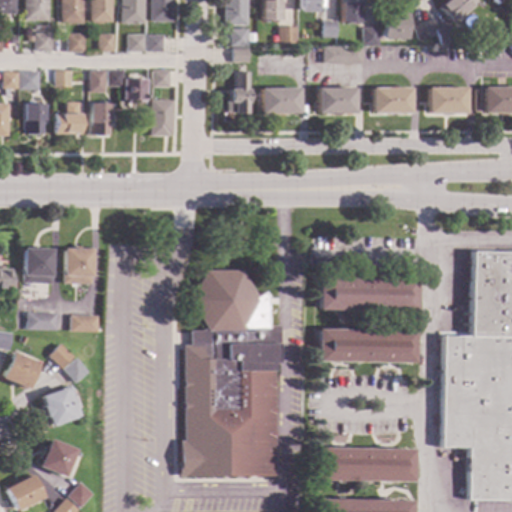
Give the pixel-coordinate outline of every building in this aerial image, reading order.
[(11,0),(12,15),(0,15),(0,0),(11,0)] [(44,0),(44,21),(22,21),(21,0),(44,0)] [(79,0),(79,24),(57,24),(57,0),(79,0)] [(108,0),(108,24),(87,24),(87,0),(108,0)] [(139,0),(139,25),(118,25),(117,0),(139,0)] [(168,0),(168,23),(147,23),(147,0),(168,0)] [(242,0),(243,27),(221,27),(221,0),(242,0)] [(281,0),(281,4),(276,4),(276,21),(256,21),(256,0),(281,0)] [(321,0),(321,8),(314,8),(314,14),(297,13),(297,0),(321,0)] [(360,0),(360,6),(356,6),(356,24),(337,24),(336,0),(360,0)] [(472,0),(474,2),(450,25),(435,9),(444,0),(472,0)] [(402,41),(379,41),(379,12),(402,12),(402,41)] [(432,38),(415,43),(410,27),(426,21),(432,38)] [(332,39),(319,39),(319,22),(331,22),(332,39)] [(30,32),(46,33),(46,26),(31,25),(30,32)] [(451,41),(437,46),(432,30),(446,26),(451,41)] [(292,46),(275,46),(275,28),(292,28),(292,46)] [(374,47),(359,47),(358,29),(374,29),(374,47)] [(243,48),(226,48),(226,31),(243,31),(243,48)] [(48,52),(32,52),(32,35),(48,35),(48,52)] [(80,53),(64,53),(64,36),(80,35),(80,53)] [(110,52),(95,53),(95,36),(110,36),(110,52)] [(141,53),(124,53),(124,36),(141,36),(141,53)] [(159,53),(143,53),(142,37),(159,37),(159,53)] [(358,65),(319,65),(319,48),(358,48),(358,65)] [(244,64),(228,64),(228,49),(244,49),(244,64)] [(35,91),(16,91),(16,73),(35,72),(35,91)] [(67,88),(52,88),(51,72),(67,72),(67,88)] [(101,94),(86,94),(86,72),(101,72),(101,94)] [(119,88),(104,88),(104,72),(119,72),(119,88)] [(165,88),(150,88),(149,72),(165,72),(165,88)] [(13,90),(0,90),(0,73),(13,73),(13,90)] [(244,91),(246,91),(246,104),(245,104),(245,115),(232,115),(232,114),(225,114),(225,103),(228,103),(228,92),(231,91),(231,74),(244,74),(244,91)] [(141,104),(126,105),(126,102),(121,102),(121,81),(141,81),(141,104)] [(295,115),(257,115),(257,89),(295,89),(295,115)] [(351,114),(313,115),(313,90),(351,89),(351,114)] [(407,114),(368,115),(368,89),(407,89),(407,114)] [(462,114),(424,114),(424,89),(462,89),(462,114)] [(511,114),(480,114),(480,89),(511,89),(511,114)] [(170,136),(166,136),(166,137),(149,138),(148,102),(170,102),(170,136)] [(76,114),(78,114),(79,136),(52,136),(52,114),(63,114),(63,104),(76,104),(76,114)] [(106,136),(87,136),(87,104),(106,104),(106,136)] [(40,135),(20,135),(20,106),(39,106),(40,135)] [(48,249),(46,284),(19,283),(20,247),(48,249)] [(88,284),(60,284),(60,249),(89,249),(88,284)] [(511,499),(464,499),(465,448),(438,447),(440,336),(468,336),(469,251),(511,251),(511,499)] [(8,269),(0,268),(0,288),(7,289),(8,269)] [(256,300),(241,325),(272,325),(273,362),(269,362),(272,473),(176,475),(176,441),(182,440),(179,345),(186,344),(186,329),(202,328),(186,300),(203,270),(239,270),(256,300)] [(411,311),(385,310),(340,309),(315,309),(315,277),(341,278),(385,278),(412,279),(411,311)] [(54,312),(53,331),(23,329),(24,311),(54,312)] [(94,316),(94,331),(67,331),(67,315),(94,316)] [(410,363),(383,362),(339,361),(313,360),(313,327),(340,328),(342,328),(385,329),(411,330),(410,363)] [(0,332),(8,334),(5,351),(0,349),(0,332)] [(24,338),(22,343),(16,340),(18,335),(24,338)] [(68,356),(57,368),(45,356),(56,344),(68,356)] [(33,362),(23,388),(0,378),(0,372),(8,352),(33,362)] [(84,372),(71,383),(59,369),(72,358),(84,372)] [(76,416),(47,425),(44,417),(42,417),(39,406),(40,406),(37,396),(67,386),(76,416)] [(72,450),(61,477),(35,466),(46,439),(72,450)] [(408,481),(382,480),(336,479),(311,479),(311,447),(337,448),(381,449),(409,449),(408,481)] [(39,497),(13,511),(1,488),(28,474),(39,497)] [(89,495),(77,508),(64,496),(76,483),(89,495)] [(74,510),(72,511),(49,511),(60,498),(74,510)] [(407,511),(311,511),(311,499),(338,500),(379,500),(381,500),(407,501),(407,511)]
